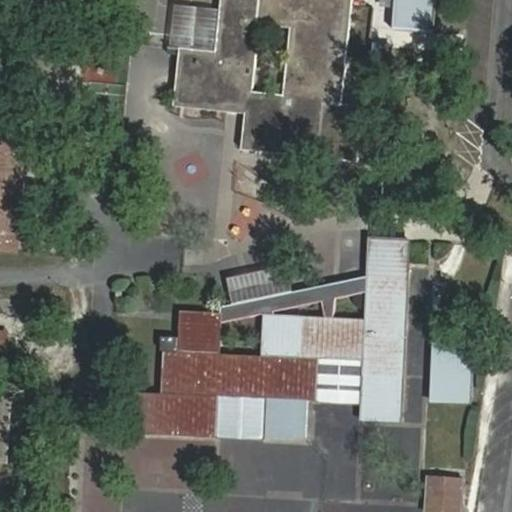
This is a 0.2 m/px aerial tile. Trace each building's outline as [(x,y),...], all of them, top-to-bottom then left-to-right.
[(224,0),(224,11),(222,52),(181,48),(175,109),(244,114),(241,152),(363,160),(366,108),(347,107),(353,0),(224,0)] [(433,30),(435,0),(392,0),(390,26),(433,30)] [(222,52),(224,11),(176,7),(174,47),(181,48),(222,52)] [(93,101),(96,52),(77,51),(75,100),(93,101)] [(121,103),(123,54),(102,52),(99,102),(121,103)] [(0,253),(23,255),(25,232),(16,232),(17,204),(27,204),(30,173),(20,172),(21,146),(32,147),(33,125),(0,121),(0,253)] [(20,172),(30,173),(32,147),(21,146),(20,172)] [(16,232),(25,232),(27,204),(17,204),(16,232)] [(224,306),(224,314),(223,319),(259,313),(263,317),(271,317),(271,312),(321,303),(331,302),(367,296),(365,322),(330,320),(323,319),(305,318),(303,358),(276,356),(273,399),(269,399),(267,437),(307,439),(310,401),(322,401),(324,361),(362,364),(358,425),(400,427),(414,248),(371,244),(368,282),(224,306)] [(332,302),(320,303),(323,319),(330,320),(332,302)] [(217,435),(219,397),(204,397),(207,352),(221,353),(223,319),(224,314),(184,311),(181,350),(165,349),(162,392),(140,391),(138,429),(217,435)] [(271,317),(263,317),(261,355),(276,356),(303,358),(305,318),(271,317)] [(12,352),(12,333),(0,331),(0,361),(4,362),(4,351),(12,352)] [(433,404),(477,405),(478,335),(435,334),(433,404)] [(217,435),(267,437),(269,399),(273,399),(276,356),(261,355),(221,353),(207,352),(204,397),(219,397),(217,435)] [(0,460),(10,461),(14,398),(0,397),(0,460)] [(424,511),(431,511),(433,487),(425,487),(424,511)] [(433,487),(431,511),(456,511),(457,488),(433,487)]
